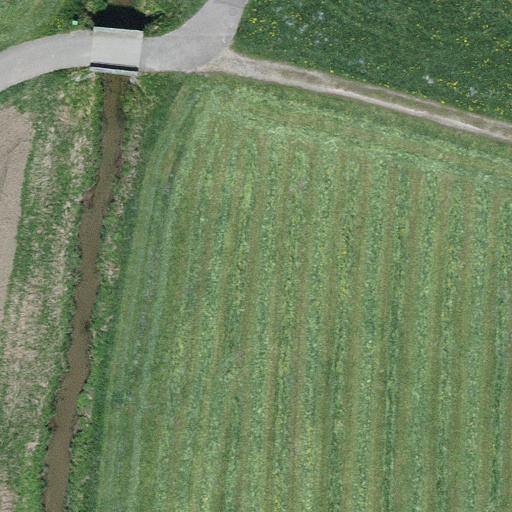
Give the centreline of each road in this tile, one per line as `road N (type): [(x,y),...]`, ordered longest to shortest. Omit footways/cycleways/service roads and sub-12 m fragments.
road 1 (track): [(198,39),(217,58),(511,135)]
road 2 (unclassified): [(0,71),(67,48),(175,51),(198,39),(225,0)]
